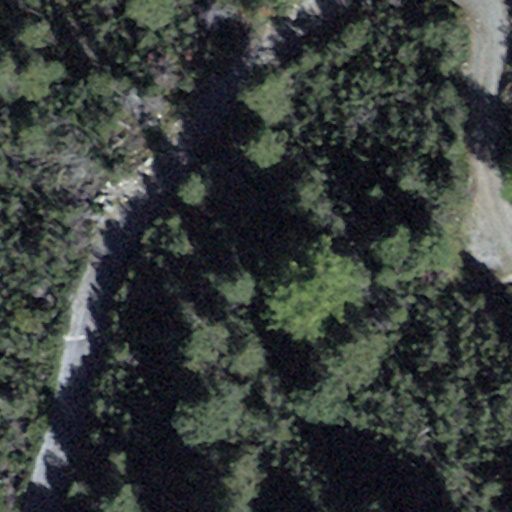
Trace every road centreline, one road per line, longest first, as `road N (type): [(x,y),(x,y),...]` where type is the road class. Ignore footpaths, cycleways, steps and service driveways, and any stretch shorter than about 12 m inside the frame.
road 1 (track): [(33,511),(104,258),(301,11),(324,0)]
road 2 (track): [(476,0),(486,165),(511,220)]
